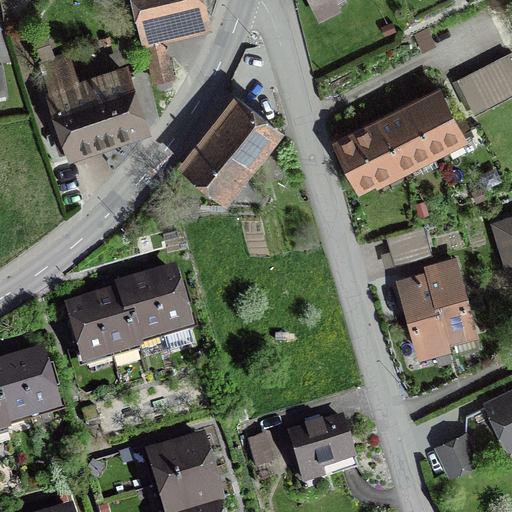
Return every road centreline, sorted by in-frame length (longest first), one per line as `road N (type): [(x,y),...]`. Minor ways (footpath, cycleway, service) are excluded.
road 1 (residential): [(261,0),(283,49),(417,511)]
road 2 (tertiary): [(0,296),(93,230),(155,165),(209,88),(243,0)]
